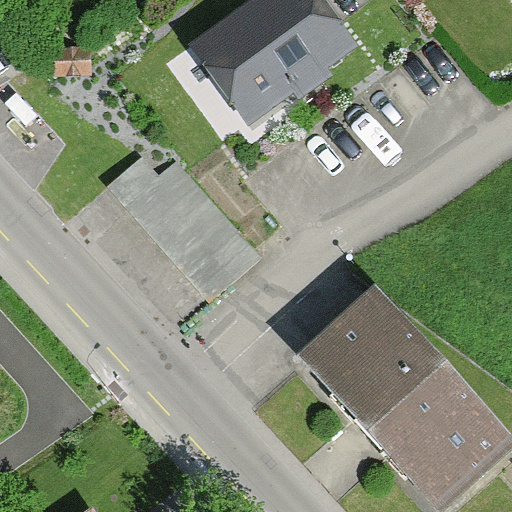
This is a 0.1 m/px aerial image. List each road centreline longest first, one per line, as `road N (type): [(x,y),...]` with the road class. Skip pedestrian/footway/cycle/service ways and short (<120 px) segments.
road 1 (residential): [(174,389),(302,263),(511,131)]
road 2 (tertiary): [(0,202),(174,389)]
road 3 (tertiary): [(174,389),(290,511)]
